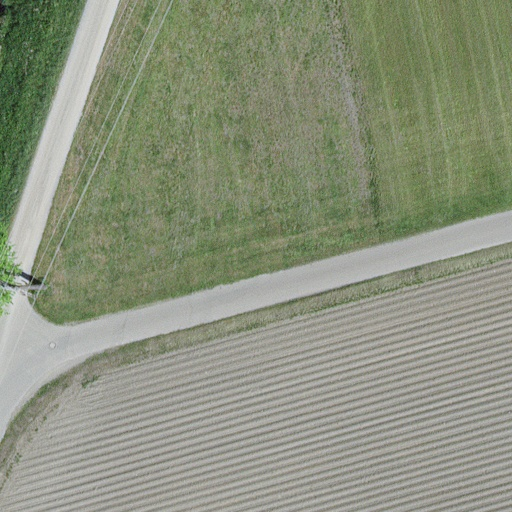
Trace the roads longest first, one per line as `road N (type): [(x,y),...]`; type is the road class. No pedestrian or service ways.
road 1 (unclassified): [(0,357),(511,219)]
road 2 (track): [(0,310),(117,0)]
